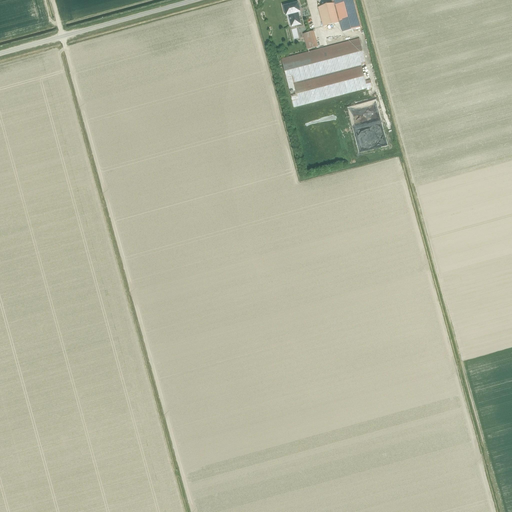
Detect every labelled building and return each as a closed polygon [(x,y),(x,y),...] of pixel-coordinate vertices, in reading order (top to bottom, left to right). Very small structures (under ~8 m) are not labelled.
[(334,0),(335,4),(318,8),(323,27),(340,23),(342,33),(360,28),(358,18),(353,0),(334,0)] [(289,6),(284,7),(286,16),(289,15),(291,24),(291,23),(292,27),(301,25),(298,13),(300,12),(298,3),(293,5),(293,3),(288,4),(289,6)] [(303,34),(307,50),(318,47),(314,31),(303,34)] [(361,66),(366,65),(359,39),(281,59),(294,107),(367,88),(367,91),(371,90),(370,88),(372,87),(371,80),(365,82),(361,66)] [(375,100),(347,106),(351,125),(354,124),(350,109),(372,104),(374,111),(378,110),(375,100)] [(353,125),(354,130),(381,125),(380,120),(353,125)]
